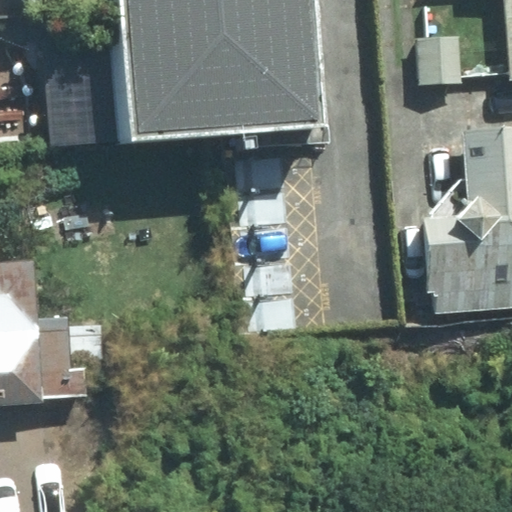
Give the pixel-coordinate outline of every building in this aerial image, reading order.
[(117,0),(125,115),(326,101),(318,0),(117,0)] [(511,0),(489,0),(494,68),(511,67),(511,0)] [(464,82),(463,28),(424,29),(425,83),(464,82)] [(511,124),(469,127),(474,210),(431,213),(438,316),(511,311),(511,124)] [(0,403),(48,400),(39,253),(0,255),(0,403)]
